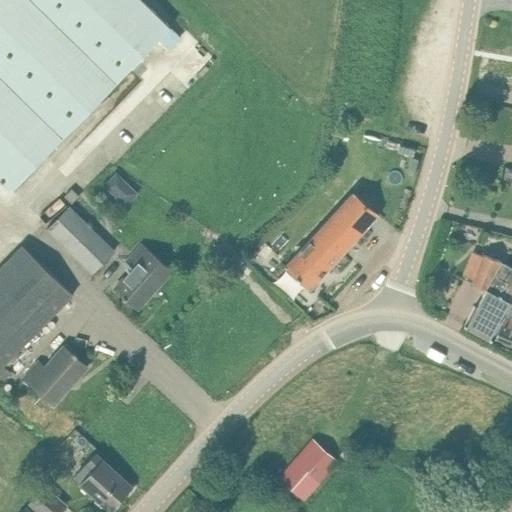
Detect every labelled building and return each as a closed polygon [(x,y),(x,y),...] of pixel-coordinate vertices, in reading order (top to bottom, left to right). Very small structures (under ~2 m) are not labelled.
[(0,0),(0,182),(10,192),(170,27),(142,0),(0,0)] [(432,172),(439,149),(427,146),(421,169),(432,172)] [(114,172),(123,189),(147,176),(138,159),(114,172)] [(72,203),(79,196),(72,189),(64,196),(72,203)] [(310,289),(379,214),(353,190),(298,251),(285,266),(310,289)] [(92,274),(115,251),(69,206),(47,229),(92,274)] [(0,382),(0,383),(11,372),(3,365),(73,294),(23,245),(0,267),(0,382)] [(138,308),(171,271),(141,245),(127,261),(134,267),(115,288),(138,308)] [(492,340),(511,302),(511,266),(502,262),(484,254),(472,283),(486,289),(476,307),(474,306),(464,325),(491,340),(492,340)] [(511,302),(492,340),(511,348),(511,302)] [(53,404),(87,366),(64,346),(45,367),(39,361),(24,378),(53,404)] [(313,438),(279,477),(294,490),(296,492),(305,499),(311,492),(338,461),(328,452),(313,438)] [(110,510),(131,487),(96,453),(74,477),(110,510)] [(40,511),(60,511),(66,506),(44,486),(29,502),(40,511)]
